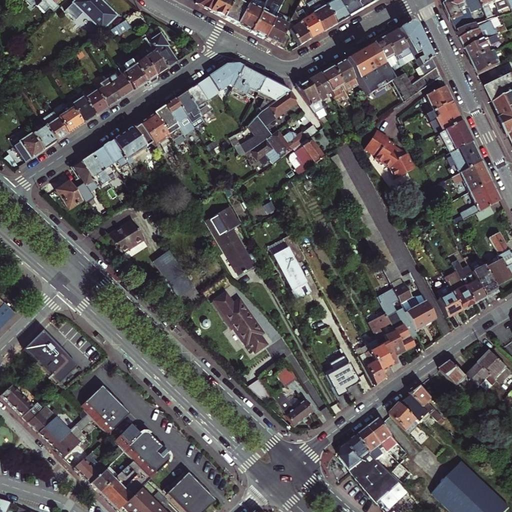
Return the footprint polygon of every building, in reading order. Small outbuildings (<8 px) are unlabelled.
[(50,14),(55,10),(51,6),(57,0),(35,0),(39,3),(34,8),(40,16),(46,10),(50,14)] [(76,0),(74,3),(102,30),(116,16),(99,0),(76,0)] [(197,0),(195,4),(210,11),(215,0),(197,0)] [(224,18),(232,0),(215,0),(210,11),(224,18)] [(237,25),(248,0),(232,0),(224,18),(237,25)] [(250,32),(264,4),(256,0),(248,0),(237,25),(250,32)] [(264,38),(277,13),(283,0),(266,0),(264,4),(250,32),(264,38)] [(303,0),(299,0),(294,13),(309,40),(322,32),(312,14),(306,18),(300,7),(305,4),(303,0)] [(307,6),(312,14),(322,32),(335,24),(324,5),(321,0),(311,0),(312,2),(307,6)] [(337,0),(332,0),(324,5),(335,24),(348,17),(337,0)] [(359,10),(353,0),(337,0),(348,17),(359,10)] [(372,3),(370,0),(353,0),(359,10),(372,3)] [(444,6),(457,31),(477,25),(471,13),(483,9),(479,0),(450,0),(446,2),(444,6)] [(494,3),(493,0),(479,0),(483,9),(487,18),(490,17),(489,15),(492,14),(489,6),(494,3)] [(507,0),(493,0),(494,3),(498,12),(510,7),(507,0)] [(277,45),(283,33),(287,25),(290,20),(277,13),(264,38),(277,45)] [(290,20),(287,25),(290,29),(289,30),(298,46),(309,40),(294,13),(290,20)] [(131,28),(126,21),(110,31),(115,38),(131,28)] [(467,51),(497,36),(503,33),(506,31),(504,25),(492,31),(488,21),(477,25),(457,31),(467,51)] [(408,22),(397,28),(410,51),(418,65),(430,57),(419,35),(414,24),(408,22)] [(397,28),(383,37),(399,64),(403,62),(400,57),(410,51),(397,28)] [(140,38),(142,40),(145,38),(151,47),(165,69),(175,62),(165,47),(167,46),(157,32),(151,36),(148,32),(140,38)] [(288,36),(283,33),(277,45),(284,49),(289,39),(288,36)] [(509,45),(503,33),(497,36),(500,41),(492,45),(495,52),(509,45)] [(472,63),(494,53),(495,52),(492,45),(500,41),(497,36),(467,51),(472,63)] [(383,37),(370,44),(382,65),(388,61),(397,76),(391,80),(403,101),(435,77),(439,75),(435,66),(414,80),(410,83),(407,77),(399,64),(383,37)] [(370,44),(344,60),(359,85),(365,95),(373,90),(367,80),(366,81),(363,75),(373,69),(376,75),(382,85),(391,80),(382,65),(370,44)] [(165,69),(151,47),(147,50),(149,54),(143,58),(144,59),(154,76),(165,69)] [(496,57),(494,53),(472,63),(479,75),(500,65),(499,62),(496,63),(493,58),(496,57)] [(60,64),(63,69),(76,61),(73,56),(60,64)] [(144,59),(133,66),(144,82),(154,76),(144,59)] [(344,60),(331,67),(346,92),(359,85),(344,60)] [(144,82),(133,66),(130,61),(117,69),(121,74),(131,91),(144,82)] [(504,63),(500,65),(479,75),(485,89),(511,75),(511,69),(508,72),(504,63)] [(225,65),(194,86),(205,102),(219,93),(220,95),(225,92),(223,90),(229,86),(233,88),(244,67),(240,64),(225,65)] [(233,88),(231,91),(243,98),(247,96),(247,94),(255,98),(257,95),(258,93),(266,78),(244,67),(233,88)] [(346,92),(331,67),(320,73),(330,89),(335,98),(346,92)] [(330,89),(320,73),(307,81),(318,100),(323,97),(323,93),(330,89)] [(131,91),(121,74),(115,78),(113,74),(106,79),(119,99),(131,91)] [(511,75),(485,89),(500,118),(504,127),(503,127),(508,137),(509,137),(511,144),(511,75)] [(266,78),(258,93),(257,95),(266,99),(261,109),(264,111),(265,110),(268,107),(290,91),(266,78)] [(119,99),(106,79),(99,84),(101,88),(96,91),(107,107),(119,99)] [(318,100),(307,81),(296,88),(310,106),(318,118),(326,112),(318,100)] [(439,85),(423,94),(432,110),(451,99),(443,83),(439,85)] [(205,102),(194,86),(184,93),(200,117),(210,109),(205,102)] [(107,107),(96,91),(95,90),(83,99),(95,116),(107,107)] [(299,103),(290,91),(268,107),(265,110),(264,111),(248,125),(254,135),(242,145),(247,153),(251,150),(268,138),(271,135),(265,127),(299,103)] [(174,100),(194,129),(204,122),(200,117),(184,93),(174,100)] [(95,116),(83,99),(82,97),(72,103),(71,101),(68,103),(72,109),(82,124),(95,116)] [(436,115),(443,129),(460,119),(451,99),(432,110),(426,112),(430,119),(436,115)] [(184,136),(194,129),(174,100),(163,107),(182,134),(184,136)] [(171,141),(182,134),(163,107),(153,114),(171,141)] [(82,124),(72,109),(57,118),(67,134),(82,124)] [(67,134),(57,118),(56,116),(53,113),(41,121),(43,124),(55,142),(67,134)] [(139,123),(154,145),(155,147),(163,142),(166,146),(172,142),(171,141),(153,114),(139,123)] [(460,119),(443,129),(438,131),(449,152),(470,140),(460,119)] [(139,123),(132,127),(145,147),(147,149),(154,145),(139,123)] [(281,130),(269,139),(268,138),(251,150),(247,153),(253,164),(267,154),(273,164),(294,148),(319,130),(313,123),(296,136),(293,133),(290,132),(285,136),(281,130)] [(55,142),(43,124),(31,132),(32,134),(43,150),(55,142)] [(145,147),(132,127),(111,141),(126,164),(129,161),(128,159),(145,147)] [(388,137),(376,129),(375,131),(387,139),(388,137)] [(235,135),(240,142),(247,137),(243,130),(235,135)] [(415,168),(407,154),(394,145),(394,144),(387,139),(375,131),(364,147),(375,155),(374,157),(390,167),(395,178),(415,168)] [(40,153),(43,150),(32,134),(13,147),(24,163),(40,153)] [(299,174),(308,168),(323,157),(312,139),(295,151),(291,155),(289,160),(299,174)] [(448,152),(459,172),(461,171),(480,160),(470,140),(449,152),(448,152)] [(101,148),(113,165),(117,162),(123,172),(129,168),(126,164),(111,141),(101,148)] [(108,168),(113,165),(101,148),(90,155),(108,182),(115,178),(108,168)] [(451,176),(459,172),(448,152),(440,156),(451,176)] [(386,275),(389,281),(401,275),(369,213),(337,154),(325,160),(361,228),(369,243),(386,275)] [(103,186),(108,182),(90,155),(80,162),(91,179),(96,176),(103,186)] [(461,171),(459,172),(451,176),(455,183),(462,179),(468,191),(489,179),(480,160),(461,171)] [(80,186),(74,190),(83,202),(92,196),(90,193),(97,188),(91,179),(80,162),(71,168),(79,180),(77,181),(80,186)] [(489,179),(468,191),(474,202),(459,211),(461,214),(452,219),(454,223),(476,211),(488,205),(499,199),(496,194),(489,179)] [(69,211),(83,202),(74,190),(69,182),(56,191),(69,211)] [(188,209),(195,220),(202,216),(195,205),(194,206),(188,209)] [(492,212),(488,205),(476,211),(479,218),(492,212)] [(239,224),(228,208),(207,221),(246,283),(260,273),(233,228),(239,224)] [(130,221),(108,237),(121,256),(143,240),(130,221)] [(484,268),(495,287),(511,276),(511,253),(511,252),(510,252),(508,249),(508,248),(498,230),(488,235),(498,253),(496,255),(499,260),(484,268)] [(307,259),(293,234),(269,247),(297,299),(306,294),(307,295),(310,293),(310,292),(313,291),(298,263),(307,259)] [(180,293),(192,285),(169,253),(153,264),(177,295),(180,293)] [(456,272),(473,304),(486,297),(472,272),(465,276),(457,261),(452,263),(456,272)] [(497,291),(495,287),(484,268),(483,266),(472,272),(486,297),(497,291)] [(448,285),(462,310),(473,304),(456,272),(445,278),(448,285)] [(389,281),(386,275),(370,283),(385,313),(390,322),(393,328),(405,350),(414,345),(411,338),(418,334),(414,328),(406,312),(400,302),(396,294),(390,298),(386,290),(392,287),(390,282),(389,281)] [(225,292),(223,288),(229,284),(224,276),(209,285),(216,297),(225,292)] [(392,287),(393,289),(405,283),(401,276),(390,282),(392,287)] [(412,296),(405,283),(393,289),(396,294),(400,302),(412,296)] [(192,285),(180,293),(197,316),(208,307),(192,285)] [(437,300),(447,318),(462,310),(448,285),(437,291),(441,298),(437,300)] [(233,305),(225,294),(213,303),(246,346),(249,344),(254,352),(257,352),(267,345),(260,336),(263,333),(252,318),(250,319),(247,314),(248,313),(239,300),(233,305)] [(422,294),(412,296),(400,302),(406,312),(426,301),(422,294)] [(0,329),(15,314),(0,299),(0,329)] [(414,328),(434,318),(426,301),(406,312),(414,328)] [(390,322),(385,313),(369,322),(379,341),(385,337),(387,341),(380,344),(391,364),(398,360),(396,355),(405,350),(393,328),(384,332),(381,327),(390,322)] [(83,373),(44,331),(25,350),(62,389),(83,373)] [(359,355),(376,386),(385,379),(381,371),(369,350),(366,344),(361,347),(364,353),(359,355)] [(392,365),(391,364),(380,344),(369,350),(381,371),(392,365)] [(333,362),(348,389),(350,387),(351,388),(361,382),(342,349),(340,350),(343,356),(333,362)] [(489,353),(478,365),(496,381),(507,369),(489,353)] [(324,373),(338,398),(348,393),(346,389),(348,389),(333,362),(331,364),(333,368),(324,373)] [(454,363),(441,371),(453,392),(466,384),(454,363)] [(466,377),(475,385),(485,395),(497,382),(496,381),(478,365),(466,377)] [(288,367),(277,375),(286,387),(297,379),(288,367)] [(511,374),(507,369),(496,381),(497,382),(500,385),(511,374)] [(33,406),(12,385),(1,397),(28,422),(42,408),(36,402),(33,406)] [(127,413),(99,385),(78,407),(86,414),(90,419),(94,422),(97,425),(106,434),(127,413)] [(432,399),(419,387),(408,394),(410,395),(429,414),(437,422),(441,417),(427,404),(432,399)] [(294,408),(281,390),(273,396),(295,427),(314,412),(306,400),(294,408)] [(420,425),(429,414),(410,395),(400,405),(420,425)] [(42,408),(28,422),(38,433),(55,416),(45,405),(42,408)] [(410,435),(420,425),(400,405),(390,415),(410,435)] [(70,430),(53,447),(63,458),(84,437),(78,431),(90,419),(86,414),(70,430)] [(70,430),(55,416),(38,433),(53,447),(70,430)] [(380,421),(368,430),(381,445),(384,443),(390,450),(392,448),(402,458),(407,453),(398,444),(380,421)] [(130,458),(133,461),(150,477),(166,461),(167,459),(168,456),(168,454),(166,452),(149,434),(147,432),(145,431),(142,431),(140,432),(139,433),(137,432),(139,430),(134,425),(132,427),(129,423),(112,440),(123,451),(130,458)] [(381,445),(368,430),(357,438),(376,460),(389,473),(390,474),(394,470),(381,457),(383,455),(377,448),(381,445)] [(381,482),(389,473),(376,460),(357,438),(348,445),(368,470),(381,482)] [(368,470),(348,445),(340,451),(341,456),(338,458),(358,483),(369,494),(381,482),(368,470)] [(115,473),(108,466),(104,470),(113,479),(133,461),(130,458),(115,473)] [(99,475),(84,459),(74,469),(82,476),(90,484),(99,475)] [(99,494),(116,510),(148,479),(150,478),(150,477),(133,461),(113,479),(99,494)] [(462,462),(460,464),(507,509),(509,507),(462,462)] [(490,511),(504,511),(507,509),(460,464),(451,474),(490,511)] [(409,475),(399,465),(394,470),(390,474),(401,484),(409,475)] [(99,475),(90,484),(99,494),(113,479),(104,470),(99,475)] [(186,473),(165,494),(182,511),(202,511),(214,501),(186,473)] [(490,511),(451,474),(431,495),(449,511),(490,511)] [(166,511),(163,509),(151,497),(159,489),(148,479),(116,510),(117,511),(166,511)] [(151,497),(163,509),(168,499),(159,489),(151,497)] [(5,511),(10,503),(0,500),(0,511),(5,511)]
